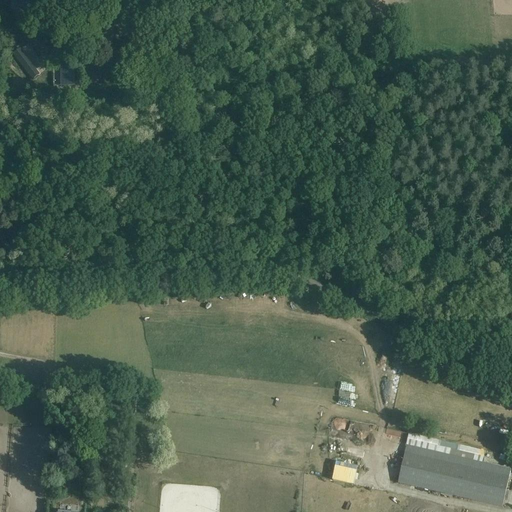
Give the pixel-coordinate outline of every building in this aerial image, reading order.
[(16,0),(14,6),(37,14),(41,0),(16,0)] [(45,39),(47,37),(48,38),(50,35),(49,34),(54,29),(53,29),(59,22),(54,17),(56,15),(56,14),(53,17),(51,14),(47,18),(46,17),(37,27),(40,30),(38,32),(45,39)] [(24,71),(33,64),(21,48),(12,55),(24,71)] [(89,60),(90,71),(98,71),(98,59),(89,60)] [(19,69),(14,60),(9,62),(14,71),(19,69)] [(57,68),(53,68),(53,74),(53,87),(74,87),(74,61),(65,61),(65,65),(57,65),(57,68)] [(388,366),(386,373),(394,375),(391,388),(395,389),(400,369),(388,366)] [(511,470),(454,457),(457,445),(410,433),(398,484),(502,508),(511,470)] [(354,486),(357,472),(336,467),(333,481),(354,486)]
